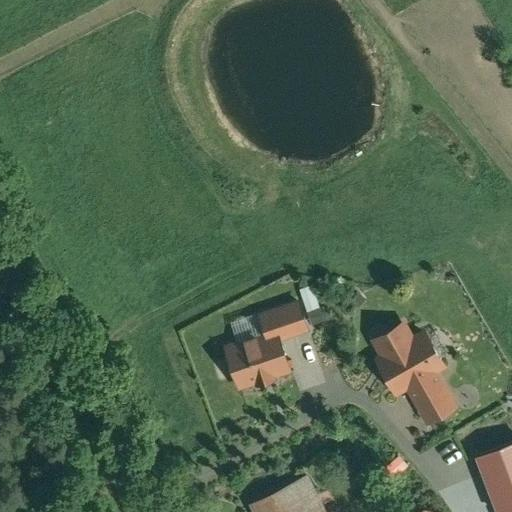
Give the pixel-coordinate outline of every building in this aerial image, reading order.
[(263,311),(269,329),(281,325),(283,333),(307,325),(299,299),(263,311)] [(425,331),(413,338),(404,322),(376,338),(385,354),(380,357),(398,389),(409,383),(429,418),(454,403),(434,368),(444,363),(425,331)] [(269,329),(227,344),(241,384),(295,366),(283,333),(281,325),(269,329)] [(385,466),(394,477),(410,465),(401,454),(385,466)] [(325,511),(307,475),(252,502),(256,511),(325,511)]
